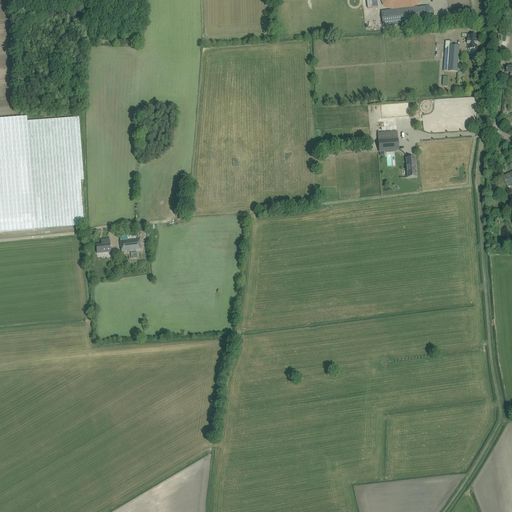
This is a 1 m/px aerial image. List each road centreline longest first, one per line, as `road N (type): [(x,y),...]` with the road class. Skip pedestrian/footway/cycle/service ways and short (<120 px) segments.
road 1 (track): [(496,131),(483,145),(479,175),(497,423)]
road 2 (unclassified): [(496,131),(499,0)]
